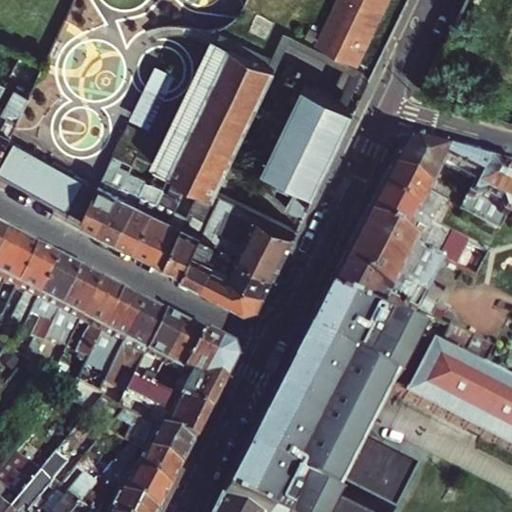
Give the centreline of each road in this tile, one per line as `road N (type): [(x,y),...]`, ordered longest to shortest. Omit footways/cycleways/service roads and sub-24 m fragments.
road 1 (residential): [(0,203),(272,343)]
road 2 (residential): [(272,343),(353,194),(388,109)]
road 3 (residential): [(181,511),(272,343)]
road 4 (residential): [(388,109),(511,143)]
